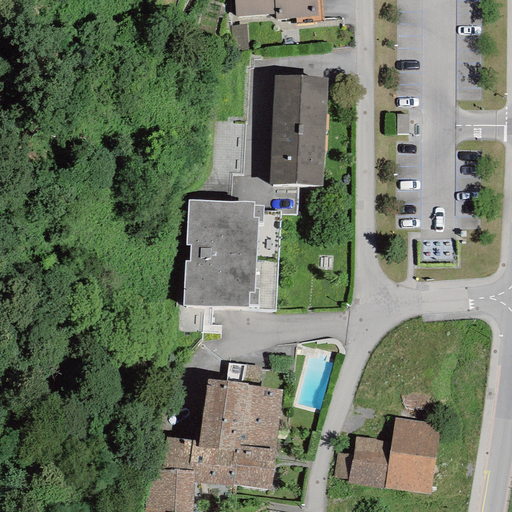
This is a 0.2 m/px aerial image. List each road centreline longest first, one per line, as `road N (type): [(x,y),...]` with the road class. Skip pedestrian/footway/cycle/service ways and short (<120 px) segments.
road 1 (residential): [(368,303),(375,0)]
road 2 (residential): [(368,303),(317,511)]
road 3 (residential): [(511,354),(487,511)]
road 4 (residential): [(511,298),(368,303)]
